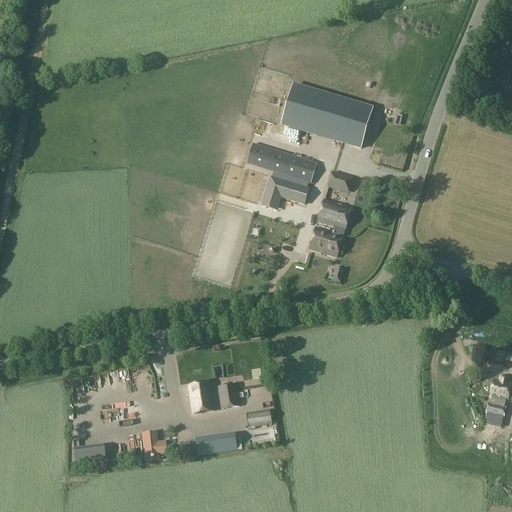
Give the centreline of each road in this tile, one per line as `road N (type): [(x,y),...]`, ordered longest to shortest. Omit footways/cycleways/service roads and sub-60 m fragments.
road 1 (tertiary): [(0,365),(370,293)]
road 2 (tertiary): [(403,232),(428,142),(485,0)]
